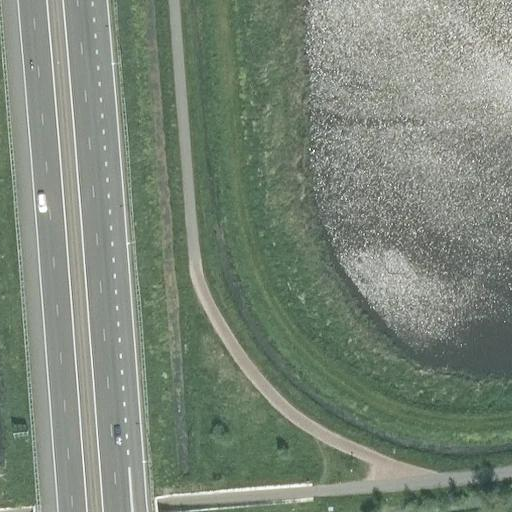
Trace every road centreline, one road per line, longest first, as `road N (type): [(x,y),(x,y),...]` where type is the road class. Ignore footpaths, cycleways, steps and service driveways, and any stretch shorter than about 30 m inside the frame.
road 1 (motorway): [(28,0),(71,511)]
road 2 (motorway): [(111,468),(73,0)]
road 3 (unclassified): [(81,511),(511,471)]
